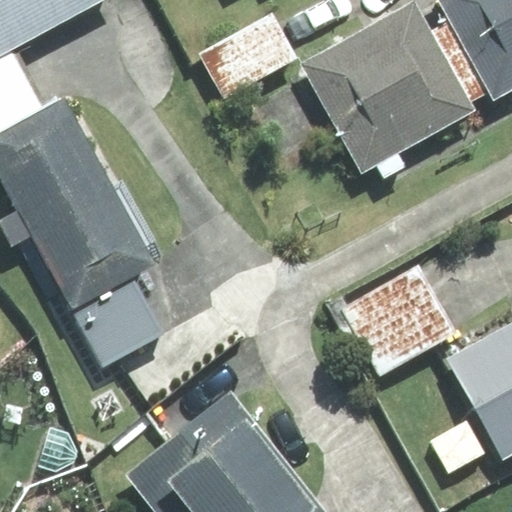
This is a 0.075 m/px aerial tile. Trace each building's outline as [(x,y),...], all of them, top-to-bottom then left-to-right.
[(0,0),(0,58),(14,51),(108,0),(0,0)] [(389,162),(463,123),(457,111),(477,100),(483,110),(511,94),(511,0),(422,0),(438,28),(419,38),(407,15),(294,74),(350,182),(368,173),(375,186),(395,175),(389,162)] [(290,60),(261,15),(187,65),(216,109),(290,60)] [(0,196),(9,215),(0,219),(0,250),(3,256),(25,245),(92,377),(158,343),(127,281),(143,272),(58,105),(45,111),(14,51),(0,58),(0,196)] [(450,336),(411,271),(336,315),(375,381),(450,336)] [(511,323),(439,361),(463,408),(417,432),(446,487),(511,453),(511,323)] [(316,511),(230,400),(121,485),(142,511),(316,511)]
